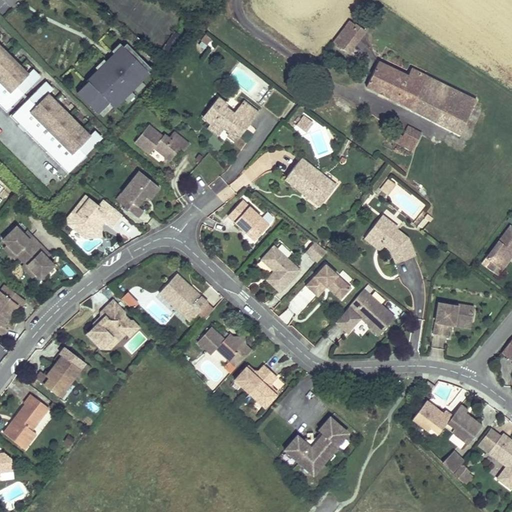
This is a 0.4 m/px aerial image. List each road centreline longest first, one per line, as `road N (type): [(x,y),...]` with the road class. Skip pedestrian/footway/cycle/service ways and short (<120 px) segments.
road 1 (residential): [(467,376),(431,367),(319,365),(176,240)]
road 2 (unknown): [(236,0),(246,21),(327,79),(456,141)]
road 3 (residential): [(176,240),(146,243),(100,272),(37,332),(0,382)]
